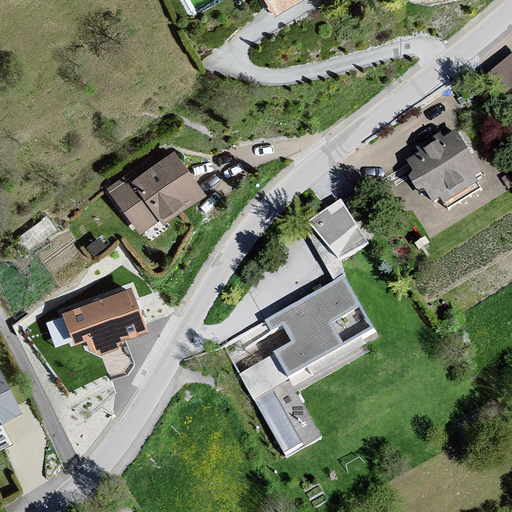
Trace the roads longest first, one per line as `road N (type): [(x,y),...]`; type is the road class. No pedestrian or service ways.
road 1 (residential): [(53,511),(114,449),(257,222),(511,9)]
road 2 (track): [(83,485),(0,317)]
